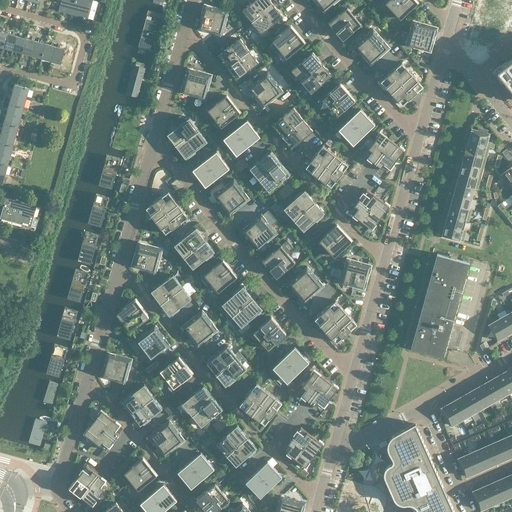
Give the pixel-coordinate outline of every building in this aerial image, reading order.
[(88,19),(92,1),(88,0),(61,0),(58,11),(59,11),(83,17),(83,18),(85,19),(85,18),(88,19)] [(274,5),(271,1),(271,0),(270,0),(255,0),(254,1),(263,13),(274,5)] [(336,2),(334,0),(319,0),(316,3),(324,13),(336,2)] [(393,11),(403,2),(405,0),(389,0),(386,3),(393,11)] [(400,19),(418,3),(415,0),(405,0),(403,2),(393,11),(400,19)] [(492,0),(485,15),(497,20),(505,0),(492,0)] [(263,13),(254,1),(243,10),(252,22),(263,13)] [(229,11),(217,8),(204,4),(201,14),(214,18),(226,21),(229,11)] [(284,16),(277,8),(277,9),(274,5),(263,13),(272,25),(283,16),(284,16)] [(336,31),(354,16),(347,8),(329,23),(336,31)] [(272,25),(263,13),(252,22),(261,34),(272,25)] [(210,33),(214,18),(201,14),(197,29),(210,33)] [(361,24),(354,16),(336,31),(343,40),(361,24)] [(222,36),(226,21),(214,18),(210,33),(222,36)] [(438,28),(427,24),(413,21),(410,30),(423,34),(435,37),(438,28)] [(148,51),(156,28),(145,25),(137,48),(146,51),(148,51)] [(280,50),(290,41),(298,34),(291,26),(273,41),(280,50)] [(373,29),(365,35),(374,45),(383,55),(390,48),(373,29)] [(418,49),(423,34),(410,30),(406,46),(418,49)] [(13,50),(17,36),(7,33),(3,47),(13,50)] [(287,58),(305,43),(298,34),(290,41),(280,50),(287,58)] [(431,53),(435,37),(423,34),(418,49),(431,53)] [(374,45),(365,35),(353,46),(362,56),(374,45)] [(23,53),(27,39),(17,36),(13,50),(23,53)] [(238,59),(249,50),(240,38),(229,47),(238,59)] [(32,55),(36,41),(27,39),(23,53),(32,55)] [(42,58),(46,44),(36,41),(32,55),(42,58)] [(52,61),(55,47),(46,44),(42,58),(52,61)] [(383,55),(374,45),(362,56),(371,66),(383,55)] [(61,63),(65,49),(55,47),(52,61),(61,63)] [(238,59),(229,47),(218,56),(224,64),(224,63),(227,67),(238,59)] [(259,63),(249,50),(238,59),(247,71),(259,63)] [(322,64),(319,60),(319,59),(313,52),(302,61),(312,73),(322,64)] [(247,71),(238,59),(227,67),(230,71),(230,72),(236,80),(247,71)] [(511,60),(501,69),(511,83),(511,60)] [(301,82),(312,73),(302,61),(291,70),(301,82)] [(402,84),(412,74),(402,63),(395,68),(391,72),(402,84)] [(333,75),(326,67),(322,64),(312,73),(322,84),(332,75),(333,75)] [(137,99),(145,68),(133,65),(125,95),(137,99)] [(212,75),(201,71),(187,68),(184,77),(197,81),(210,84),(212,75)] [(260,78),(268,88),(276,99),(284,92),(268,72),(260,78)] [(413,96),(402,84),(391,72),(387,75),(381,81),(390,91),(389,92),(393,96),(394,95),(403,105),(409,99),(413,96)] [(322,84),(312,73),(301,82),(311,93),(322,84)] [(423,86),(412,74),(402,84),(413,96),(417,92),(423,86)] [(193,96),(197,81),(184,77),(180,93),(193,96)] [(268,88),(260,78),(247,88),(255,98),(268,88)] [(205,100),(210,84),(197,81),(193,96),(205,100)] [(26,98),(29,88),(15,84),(12,94),(26,98)] [(330,108),(340,99),(348,92),(340,84),(323,100),(330,108)] [(276,99),(268,88),(255,98),(263,108),(276,99)] [(337,116),(355,100),(348,92),(340,99),(330,108),(337,116)] [(24,107),(26,98),(12,94),(10,103),(24,107)] [(215,118),(225,110),(233,104),(227,95),(208,110),(215,118)] [(21,117),(24,107),(10,103),(7,113),(21,117)] [(221,127),(240,113),(233,104),(225,110),(215,118),(221,127)] [(303,119),(294,107),(283,116),(293,128),(303,119)] [(357,127),(368,116),(361,109),(350,119),(357,127)] [(18,127),(21,117),(7,113),(4,123),(18,127)] [(293,128),(283,116),(272,125),(278,133),(279,133),(282,137),(293,128)] [(375,124),(368,116),(357,127),(364,134),(375,124)] [(187,138),(199,129),(189,117),(178,126),(187,138)] [(313,131),(303,119),(293,128),(302,139),(313,131)] [(346,137),(357,127),(350,119),(339,129),(346,137)] [(242,137),(254,128),(247,120),(235,129),(242,137)] [(16,136),(18,127),(4,123),(2,132),(16,136)] [(322,124),(315,130),(319,135),(326,129),(322,124)] [(187,138),(178,126),(177,127),(176,126),(168,131),(169,132),(167,134),(176,146),(187,138)] [(353,145),(364,135),(364,134),(357,127),(346,137),(353,145)] [(260,137),(254,128),(242,137),(248,146),(260,137)] [(302,139),(293,128),(282,137),(285,141),(291,149),(302,139)] [(208,142),(199,129),(187,138),(197,150),(208,142)] [(230,147),(242,137),(235,129),(224,138),(230,147)] [(384,152),(392,141),(387,137),(380,131),(376,136),(377,137),(372,144),(384,152)] [(471,131),(468,142),(486,147),(486,146),(489,136),(471,131)] [(0,142),(13,146),(16,136),(2,132),(0,138),(0,142)] [(248,146),(242,137),(230,147),(237,155),(248,146)] [(197,150),(187,138),(176,146),(185,158),(188,157),(189,158),(196,152),(195,151),(197,150)] [(399,157),(405,149),(400,145),(399,147),(392,141),(384,152),(395,161),(399,156),(399,157)] [(0,152),(10,155),(13,146),(0,142),(0,152)] [(489,147),(486,146),(486,147),(468,142),(467,146),(466,146),(466,147),(464,152),(486,158),(489,147)] [(384,152),(372,144),(364,155),(376,164),(384,152)] [(327,166),(336,155),(323,145),(318,152),(317,152),(314,156),(327,166)] [(211,169),(223,160),(217,151),(205,160),(211,169)] [(281,162),(271,151),(269,153),(268,151),(261,157),(262,159),(260,160),(270,171),(281,162)] [(0,162),(8,165),(10,155),(0,152),(0,162)] [(395,161),(384,152),(376,164),(387,172),(395,161)] [(484,168),(486,158),(464,152),(463,157),(463,158),(464,158),(463,163),(484,168)] [(348,165),(336,155),(327,166),(340,176),(343,172),(343,171),(348,165)] [(340,176),(327,166),(314,156),(311,160),(306,167),(316,175),(316,176),(320,180),(321,179),(331,187),(337,180),(340,176)] [(241,170),(248,165),(243,158),(236,163),(241,170)] [(199,178),(211,169),(205,160),(193,169),(199,178)] [(229,168),(223,160),(211,169),(218,177),(229,168)] [(270,171),(260,160),(250,169),(259,180),(270,171)] [(110,187),(117,164),(106,161),(99,184),(110,187)] [(291,174),(281,162),(270,171),(280,183),(281,182),(282,183),(289,177),(288,176),(291,174)] [(481,179),(484,168),(463,163),(460,173),(481,179)] [(510,182),(511,180),(511,166),(500,176),(507,184),(508,185),(510,183),(510,182)] [(218,177),(211,169),(199,178),(206,186),(218,177)] [(280,183),(270,171),(259,180),(269,192),(280,183)] [(478,189),(481,179),(460,173),(457,183),(474,188),(474,189),(478,190),(478,189)] [(234,179),(227,184),(226,185),(234,195),(242,206),(250,199),(234,179)] [(471,199),(474,189),(474,188),(457,183),(454,194),(471,199)] [(234,195),(226,185),(213,195),(221,205),(234,195)] [(369,209),(378,197),(367,189),(358,201),(369,209)] [(315,201),(305,190),(302,192),(301,191),(294,197),(295,198),(294,199),(304,211),(315,201)] [(167,212),(178,204),(168,191),(162,196),(161,196),(157,199),(167,212)] [(469,209),(471,199),(454,194),(451,204),(468,209),(469,209)] [(242,206),(234,195),(221,205),(230,215),(242,206)] [(100,224),(107,200),(96,197),(89,220),(100,224)] [(381,217),(390,205),(385,202),(378,197),(369,209),(381,217)] [(33,217),(36,207),(36,206),(28,204),(25,203),(24,203),(20,202),(19,201),(19,202),(15,201),(15,200),(15,201),(11,200),(6,198),(6,199),(7,199),(1,218),(2,218),(8,219),(7,220),(8,220),(12,221),(13,221),(22,223),(22,224),(28,226),(28,225),(30,226),(33,217)] [(177,225),(167,212),(157,199),(153,202),(153,203),(146,208),(154,218),(153,219),(157,224),(158,223),(166,233),(172,228),(173,229),(177,225)] [(294,220),(304,211),(294,199),(284,209),(294,220)] [(325,213),(315,201),(304,211),(314,222),(316,221),(317,222),(324,216),(323,215),(325,213)] [(361,220),(369,209),(358,201),(350,212),(361,220)] [(188,217),(178,204),(167,212),(177,225),(181,222),(188,217)] [(472,210),(469,209),(468,209),(451,204),(448,215),(466,219),(466,220),(469,221),(469,220),(472,210)] [(375,224),(381,217),(369,209),(361,220),(373,229),(376,225),(375,224)] [(314,222),(304,211),(294,220),(304,231),(314,222)] [(278,234),(261,214),(253,220),(262,230),(270,240),(278,234)] [(463,229),(466,220),(466,219),(448,215),(445,225),(463,230),(463,229)] [(262,230),(253,220),(241,230),(250,240),(262,230)] [(327,249),(336,240),(344,233),(337,225),(324,236),(325,236),(320,241),(327,249)] [(463,242),(466,231),(466,230),(463,229),(463,230),(445,225),(442,236),(443,236),(463,242)] [(205,240),(196,228),(194,229),(193,228),(185,234),(186,235),(185,236),(194,248),(205,240)] [(270,240),(262,230),(250,240),(258,250),(270,240)] [(88,259),(96,236),(85,232),(77,255),(88,259)] [(340,252),(352,241),(344,233),(336,240),(327,249),(334,257),(339,252),(340,252)] [(184,257),(194,248),(185,236),(174,245),(184,257)] [(167,246),(172,243),(168,237),(163,241),(167,246)] [(215,251),(205,240),(194,248),(204,260),(205,259),(206,260),(214,255),(213,253),(215,251)] [(161,258),(163,249),(138,242),(135,251),(148,255),(161,258)] [(288,254),(281,245),(263,261),(270,269),(278,262),(288,254)] [(204,260),(194,248),(184,257),(193,269),(204,260)] [(143,271),(148,255),(135,251),(131,267),(143,271)] [(290,266),(295,262),(288,254),(278,262),(270,269),(277,277),(290,267),(290,266)] [(444,357),(469,263),(437,254),(411,348),(444,357)] [(156,274),(161,258),(148,255),(143,271),(156,274)] [(372,265),(360,262),(347,258),(344,268),(356,272),(369,275),(372,265)] [(222,275),(230,269),(230,268),(223,260),(210,270),(205,275),(211,283),(222,275)] [(299,273),(308,283),(317,293),(324,286),(307,266),(299,273)] [(224,287),(237,277),(230,268),(230,269),(222,275),(211,283),(218,292),(224,287)] [(352,287),(356,272),(344,268),(340,283),(352,287)] [(82,297),(90,273),(79,270),(71,293),(82,297)] [(365,290),(369,275),(356,272),(352,287),(365,290)] [(308,283),(299,273),(287,284),(296,294),(308,283)] [(173,274),(166,280),(162,283),(171,295),(182,286),(173,274)] [(171,295),(162,283),(161,284),(160,282),(152,288),(153,289),(151,291),(160,303),(171,295)] [(317,293),(308,283),(296,294),(305,303),(317,293)] [(192,299),(182,286),(171,295),(180,307),(192,299)] [(253,297),(243,286),(241,288),(240,287),(233,293),(234,294),(232,295),(242,307),(253,297)] [(180,307),(171,295),(160,303),(169,315),(172,314),(173,315),(180,309),(179,308),(180,307)] [(242,307),(232,295),(219,307),(229,318),(242,307)] [(263,309),(253,297),(242,307),(252,318),(253,317),(255,318),(262,312),(261,311),(263,309)] [(142,308),(136,300),(117,314),(123,323),(142,308)] [(336,321),(346,312),(335,300),(329,306),(325,309),(336,321)] [(252,318),(242,307),(229,318),(239,330),(252,318)] [(135,327),(149,317),(142,308),(123,323),(130,331),(135,327)] [(71,335),(78,312),(67,309),(60,332),(71,335)] [(347,334),(336,321),(325,309),(321,313),(315,319),(324,329),(323,330),(327,334),(328,333),(337,343),(343,337),(347,334)] [(202,310),(194,316),(202,326),(211,337),(218,331),(202,310)] [(357,324),(346,312),(336,321),(347,334),(351,330),(357,324)] [(511,332),(511,320),(508,314),(498,319),(508,335),(511,332)] [(202,326),(194,316),(182,326),(190,337),(202,326)] [(261,341),(271,332),(279,325),(271,317),(254,333),(261,341)] [(508,335),(498,319),(489,325),(497,339),(498,341),(508,335)] [(147,331),(155,341),(163,352),(171,346),(155,325),(147,331)] [(268,349),(286,333),(279,325),(271,332),(261,341),(268,349)] [(211,337),(202,326),(190,337),(198,347),(211,337)] [(155,341),(147,331),(134,341),(142,351),(155,341)] [(134,341),(130,344),(134,349),(137,349),(139,347),(134,341)] [(163,352),(155,341),(142,351),(150,362),(163,352)] [(227,366),(238,357),(228,345),(217,354),(227,366)] [(291,365),(302,354),(295,347),(284,357),(291,365)] [(58,376),(66,353),(55,350),(47,373),(58,376)] [(133,359),(121,356),(107,352),(106,356),(107,356),(105,361),(105,360),(105,361),(117,365),(130,368),(133,359)] [(227,366),(217,354),(216,355),(215,354),(207,360),(209,361),(206,363),(216,374),(227,366)] [(309,362),(302,354),(291,365),(298,372),(309,362)] [(178,372),(186,365),(185,365),(186,365),(179,356),(160,371),(167,379),(177,371),(178,372)] [(247,368),(238,357),(227,366),(236,377),(247,368)] [(280,375),(291,365),(284,357),(273,367),(280,375)] [(395,407),(395,408),(396,408),(396,409),(397,409),(398,409),(446,382),(449,369),(408,357),(397,399),(396,402),(395,406),(395,407)] [(113,381),(117,365),(105,361),(104,362),(105,362),(103,367),(100,377),(113,381)] [(152,365),(151,367),(153,369),(159,364),(156,361),(152,365)] [(125,384),(130,368),(117,365),(113,381),(125,384)] [(174,388),(193,373),(186,365),(185,365),(186,365),(178,372),(177,371),(167,379),(174,388)] [(287,382),(298,372),(291,365),(280,375),(287,382)] [(236,377),(227,366),(216,374),(226,386),(228,384),(229,386),(236,380),(235,378),(236,377)] [(318,389),(326,379),(314,370),(311,374),(311,375),(307,381),(318,389)] [(498,376),(508,393),(511,390),(511,378),(508,370),(498,376)] [(489,381),(499,398),(508,393),(498,376),(489,381)] [(330,398),(338,387),(334,383),(333,384),(326,379),(318,389),(330,398)] [(51,408),(58,385),(47,381),(40,404),(51,408)] [(318,389),(307,381),(298,392),(309,401),(318,389)] [(479,386),(489,404),(499,398),(489,381),(479,386)] [(261,404),(269,393),(257,383),(252,390),(251,389),(248,394),(261,404)] [(142,405),(153,396),(144,384),(133,393),(142,405)] [(213,397),(209,392),(204,385),(193,394),(202,406),(213,397)] [(480,409),(489,404),(479,386),(470,392),(480,409)] [(330,398),(318,389),(309,401),(321,410),(330,398)] [(142,405),(133,393),(132,393),(131,392),(123,398),(124,399),(122,401),(131,413),(142,405)] [(461,397),(471,415),(480,409),(470,392),(461,397)] [(282,402),(269,393),(261,404),(274,414),(277,409),(282,402)] [(202,406),(193,394),(182,403),(192,415),(202,406)] [(274,414),(261,404),(248,394),(245,398),(240,405),(250,413),(249,414),(254,417),(255,416),(265,424),(271,418),(274,414)] [(163,408),(153,396),(142,405),(151,417),(163,408)] [(223,409),(217,402),(213,397),(202,406),(212,418),(223,409)] [(451,402),(461,420),(471,415),(461,397),(451,402)] [(441,408),(451,426),(461,420),(451,402),(441,408)] [(151,417),(142,405),(131,413),(140,425),(143,423),(144,425),(151,419),(150,418),(151,417)] [(212,418),(202,406),(192,415),(201,427),(212,418)] [(174,423),(181,418),(177,412),(170,416),(174,423)] [(105,413),(99,420),(96,424),(104,430),(113,419),(105,413)] [(39,445),(46,422),(35,419),(28,442),(39,445)] [(124,428),(113,419),(104,430),(109,434),(115,439),(124,428)] [(161,426),(169,436),(177,447),(185,441),(169,420),(161,426)] [(95,442),(104,430),(96,424),(87,435),(95,442)] [(392,464),(391,465),(389,466),(388,467),(386,468),(386,469),(385,470),(385,472),(385,474),(385,476),(385,477),(385,478),(388,483),(390,488),(390,489),(393,496),(394,498),(395,499),(396,500),(397,502),(398,502),(400,503),(400,504),(402,504),(404,504),(405,504),(406,504),(409,504),(411,505),(412,506),(414,508),(414,509),(414,511),(413,511),(454,511),(416,425),(416,424),(415,424),(414,424),(394,435),(392,436),(391,438),(390,440),(389,441),(389,442),(388,444),(388,446),(388,448),(388,449),(388,450),(389,452),(390,454),(393,459),(393,461),(393,462),(393,463),(392,464)] [(247,436),(243,432),(237,425),(235,427),(234,426),(227,432),(228,433),(227,434),(237,446),(247,436)] [(169,436),(161,426),(148,436),(156,446),(169,436)] [(304,447),(313,436),(312,435),(307,432),(301,427),(292,438),(304,447)] [(115,439),(109,434),(104,430),(95,442),(106,450),(115,439)] [(237,446),(227,434),(216,444),(226,455),(237,446)] [(177,447),(169,436),(156,446),(164,457),(177,447)] [(257,448),(248,437),(247,436),(237,446),(247,457),(248,456),(249,457),(256,451),(255,450),(257,448)] [(314,455),(323,444),(324,443),(319,439),(319,440),(313,436),(304,447),(314,455)] [(498,441),(506,459),(511,456),(511,445),(508,436),(498,441)] [(295,459),(304,447),(292,438),(283,450),(290,455),(289,455),(291,457),(292,456),(295,459)] [(488,445),(497,463),(506,459),(498,441),(488,445)] [(479,449),(487,468),(497,463),(488,445),(479,449)] [(247,457),(237,446),(226,455),(236,466),(247,457)] [(309,462),(314,455),(304,447),(295,459),(303,464),(306,467),(310,463),(309,462)] [(469,454),(477,472),(487,468),(479,449),(469,454)] [(196,470),(208,460),(201,452),(189,462),(196,470)] [(458,458),(466,477),(477,472),(469,454),(458,458)] [(131,481),(142,473),(150,467),(143,458),(130,468),(125,473),(131,481)] [(214,469),(208,460),(196,470),(203,478),(214,469)] [(264,479),(275,469),(268,461),(257,471),(264,479)] [(185,479),(196,470),(189,462),(178,471),(185,479)] [(90,485),(98,474),(87,465),(78,476),(90,485)] [(138,490),(157,475),(150,467),(142,473),(131,481),(138,490)] [(271,487),(282,477),(282,476),(275,469),(264,479),(271,487)] [(203,478),(196,470),(185,479),(191,488),(203,478)] [(253,489),(264,479),(257,471),(246,481),(253,489)] [(101,494),(110,483),(98,474),(90,485),(101,494)] [(511,474),(503,478),(511,496),(511,474)] [(90,485),(78,476),(75,481),(74,481),(68,488),(73,492),(74,491),(81,496),(90,485)] [(493,482),(501,501),(511,496),(503,478),(493,482)] [(260,497),(271,487),(264,479),(253,489),(260,497)] [(483,487),(491,505),(501,501),(493,482),(483,487)] [(159,501),(170,492),(164,483),(152,493),(159,501)] [(212,500),(222,492),(215,483),(210,488),(197,499),(204,507),(212,500)] [(101,494),(90,485),(81,496),(86,500),(93,506),(97,501),(96,501),(101,494)] [(473,491),(481,510),(491,505),(483,487),(473,491)] [(177,500),(170,492),(159,501),(166,509),(177,500)] [(229,500),(222,492),(212,500),(204,507),(208,511),(215,511),(224,505),(229,500)] [(147,511),(159,501),(152,493),(141,503),(147,511)] [(303,511),(306,503),(280,496),(278,505),(290,509),(301,511),(303,511)] [(162,511),(166,509),(159,501),(147,511),(148,511),(162,511)] [(106,511),(123,511),(116,502),(105,510),(106,511)] [(250,511),(243,503),(235,509),(237,511),(250,511)]
